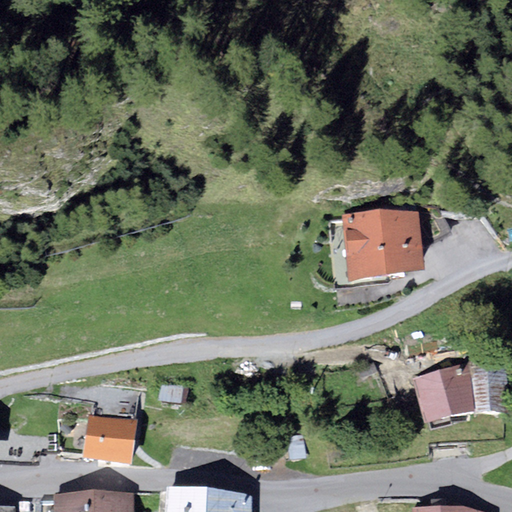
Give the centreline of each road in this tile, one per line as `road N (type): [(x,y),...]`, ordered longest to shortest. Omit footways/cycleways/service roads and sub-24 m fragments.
road 1 (residential): [(0,386),(181,346),(294,344),(496,263)]
road 2 (unclassified): [(511,494),(438,476),(3,485)]
